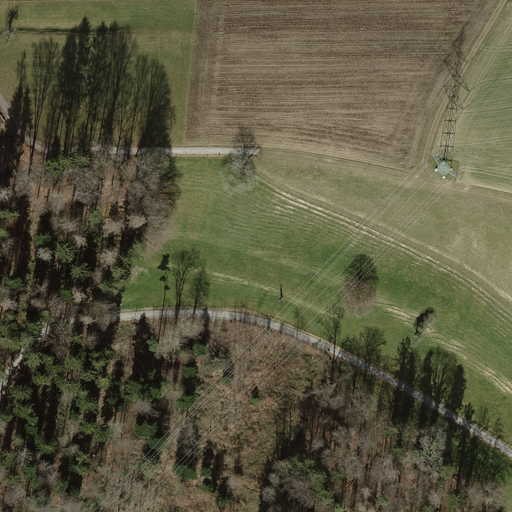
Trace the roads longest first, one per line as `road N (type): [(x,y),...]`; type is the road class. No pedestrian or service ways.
road 1 (track): [(0,392),(13,364),(57,323),(205,316),(305,336),(511,456)]
road 2 (track): [(0,102),(31,150),(266,150),(511,197)]
road 3 (track): [(511,309),(460,268),(275,183),(224,149)]
road 4 (track): [(504,0),(444,103),(420,179)]
